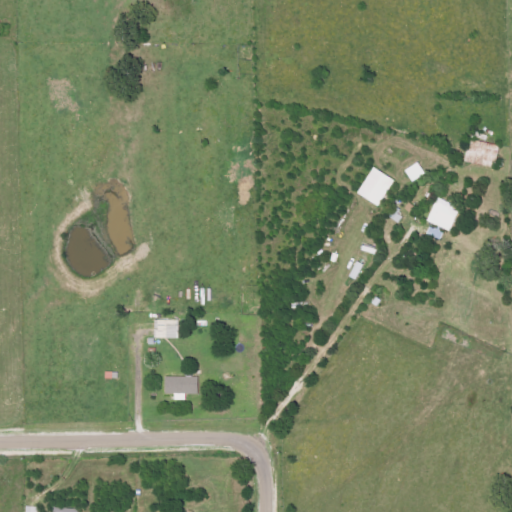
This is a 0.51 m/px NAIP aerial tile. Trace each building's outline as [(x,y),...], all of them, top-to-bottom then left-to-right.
[(494,169),(499,146),(469,139),(463,161),(494,169)] [(357,195),(380,207),(394,180),(371,168),(357,195)] [(459,207),(435,199),(427,223),(451,231),(459,207)] [(349,277),(357,280),(362,264),(355,262),(349,277)] [(178,338),(178,320),(154,320),(154,338),(178,338)] [(164,394),(174,394),(174,400),(186,400),(186,394),(198,395),(198,377),(164,377),(164,394)]
